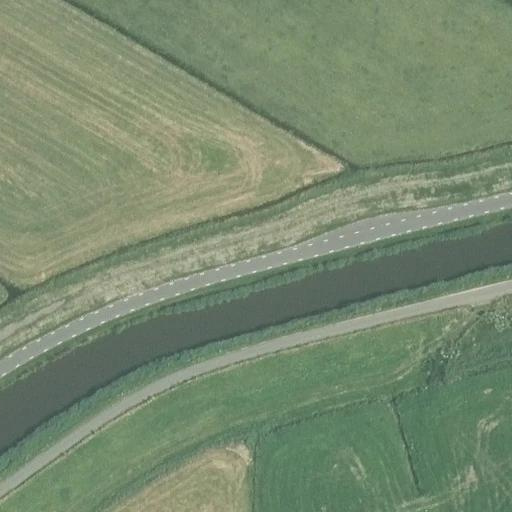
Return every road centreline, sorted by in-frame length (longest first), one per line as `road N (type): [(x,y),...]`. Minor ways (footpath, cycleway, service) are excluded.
road 1 (unclassified): [(0,493),(161,386),(511,288)]
road 2 (unclassified): [(0,378),(140,304),(511,201)]
